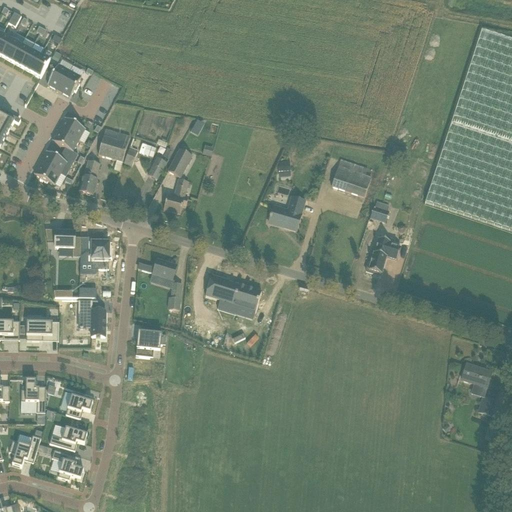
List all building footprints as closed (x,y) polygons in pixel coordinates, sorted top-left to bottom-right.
[(14,14),(9,24),(16,28),(21,18),(14,14)] [(511,42),(481,32),(425,204),(511,232),(511,42)] [(0,56),(3,58),(12,41),(2,36),(0,40),(0,56)] [(51,42),(59,46),(61,41),(59,39),(58,39),(54,37),(51,42)] [(12,63),(21,46),(12,41),(3,58),(12,63)] [(22,68),(31,51),(21,46),(12,63),(22,68)] [(31,73),(40,57),(31,51),(22,68),(31,73)] [(61,57),(56,54),(51,62),(56,65),(61,57)] [(50,62),(40,57),(31,73),(41,78),(40,79),(41,79),(50,61),(50,62)] [(59,92),(70,72),(59,66),(55,72),(54,71),(50,79),(51,80),(48,86),(59,92)] [(82,78),(70,72),(59,92),(71,98),(74,92),(76,93),(80,85),(78,84),(82,78)] [(0,127),(9,132),(14,123),(13,123),(8,120),(2,116),(0,119),(0,121),(2,122),(0,125),(0,127)] [(65,120),(59,131),(79,142),(85,130),(79,127),(80,125),(72,121),(71,123),(65,120)] [(191,133),(198,137),(204,125),(197,122),(191,133)] [(0,139),(4,142),(9,132),(0,127),(0,139)] [(73,153),(79,142),(59,131),(53,143),(65,149),(73,154),(73,153)] [(106,131),(104,138),(98,157),(123,164),(130,137),(106,131)] [(124,164),(131,168),(138,152),(131,148),(124,164)] [(73,154),(65,149),(62,155),(75,162),(78,156),(73,153),(73,154)] [(178,150),(166,173),(180,180),(192,157),(178,150)] [(47,153),(41,165),(61,175),(67,164),(59,160),(47,153)] [(72,167),(75,162),(62,155),(59,160),(67,164),(72,167)] [(166,164),(157,159),(153,168),(148,177),(157,182),(166,164)] [(371,179),(365,177),(367,170),(341,161),(331,189),(364,201),(371,179)] [(96,181),(101,167),(88,163),(79,194),(93,198),(97,182),(96,181)] [(61,175),(41,165),(34,176),(41,179),(40,181),(47,185),(48,183),(54,187),(61,175)] [(189,200),(184,199),(186,190),(178,188),(174,200),(167,199),(164,212),(180,216),(182,209),(186,210),(189,200)] [(270,223),(284,228),(284,229),(296,233),(301,217),(300,216),(304,203),(291,199),(287,212),(274,208),(269,225),(270,223)] [(377,203),(371,221),(384,225),(388,216),(387,215),(389,207),(377,203)] [(80,259),(81,240),(75,240),(75,235),(64,235),(63,235),(55,234),(55,250),(73,251),(73,259),(80,259)] [(374,254),(370,267),(368,267),(366,273),(373,275),(373,273),(381,276),(387,258),(397,262),(401,250),(390,246),(391,244),(379,240),(375,254),(374,254)] [(112,261),(112,256),(112,246),(92,245),(92,252),(81,252),(80,266),(92,266),(92,272),(109,272),(109,261),(112,261)] [(157,262),(153,276),(172,282),(176,268),(157,262)] [(262,324),(270,297),(211,279),(206,297),(220,301),(218,309),(262,324)] [(168,312),(179,313),(183,288),(172,286),(170,300),(169,300),(168,312)] [(79,301),(96,301),(96,291),(80,291),(79,301)] [(78,303),(78,317),(86,317),(85,331),(91,331),(91,339),(105,340),(105,314),(92,313),(93,303),(78,303)] [(20,328),(20,324),(0,323),(0,342),(4,343),(4,340),(20,340),(20,336),(20,328)] [(230,350),(234,338),(187,323),(183,335),(230,350)] [(59,341),(59,325),(27,324),(26,343),(43,344),(43,341),(59,341)] [(165,348),(166,338),(161,337),(161,336),(138,334),(136,359),(152,360),(153,353),(160,353),(160,347),(165,348)] [(180,375),(179,385),(191,387),(194,364),(175,362),(173,374),(180,375)] [(492,374),(466,366),(461,382),(487,390),(492,374)] [(0,403),(9,404),(10,389),(0,388),(0,382),(0,381),(0,403)] [(45,405),(46,389),(36,389),(36,382),(26,382),(26,393),(21,393),(21,404),(45,405)] [(54,397),(56,389),(50,388),(49,389),(47,395),(54,397)] [(90,414),(93,404),(85,402),(83,401),(84,397),(73,394),(66,417),(80,422),(83,412),(90,414)] [(491,418),(496,403),(482,399),(477,414),(486,416),(491,418)] [(52,420),(54,414),(47,412),(45,418),(52,420)] [(496,440),(499,431),(491,428),(488,437),(496,440)] [(75,454),(77,444),(84,446),(87,437),(66,430),(62,441),(52,438),(49,446),(75,454)] [(33,466),(41,441),(33,438),(29,449),(12,444),(9,455),(15,457),(12,467),(22,470),(24,463),(33,466)] [(77,470),(79,460),(54,453),(52,461),(62,464),(58,479),(69,483),(70,479),(81,482),(83,472),(77,470)] [(12,511),(12,508),(2,511),(1,504),(0,503),(0,511),(12,511)]
